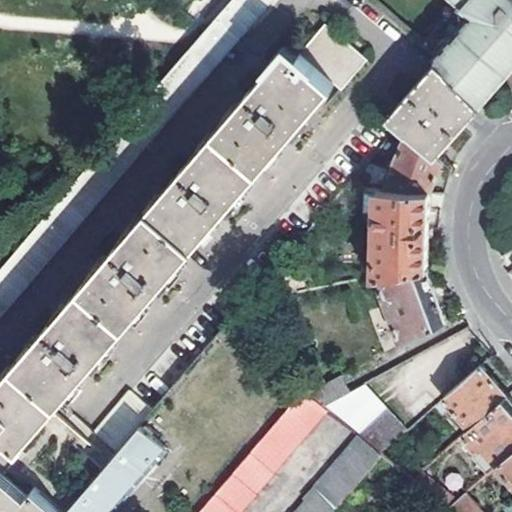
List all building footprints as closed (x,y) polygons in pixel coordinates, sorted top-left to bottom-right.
[(0,315),(272,0),(235,0),(209,30),(87,171),(0,271),(0,315)] [(511,0),(458,0),(461,2),(445,21),(423,47),(438,61),(450,71),(482,104),(511,69),(511,0)] [(0,511),(59,511),(62,510),(34,486),(27,493),(5,473),(231,206),(334,84),(341,90),(367,59),(326,23),(296,57),(287,49),(0,384),(0,511)] [(398,123),(404,128),(437,156),(463,126),(472,116),(482,104),(450,71),(438,61),(425,76),(390,116),(398,123)] [(384,188),(430,192),(441,160),(437,156),(404,128),(384,188)] [(380,274),(429,265),(430,192),(384,188),(365,187),(365,208),(373,209),(372,219),(378,226),(377,275),(380,274)] [(447,318),(429,265),(380,274),(404,342),(447,318)] [(472,427),(508,395),(482,364),(445,396),(472,427)] [(309,393),(324,405),(351,390),(343,375),(309,393)] [(359,434),(381,452),(409,428),(362,384),(351,390),(324,405),(327,407),(359,434)] [(303,388),(198,511),(237,511),(327,407),(324,405),(309,393),(303,388)] [(127,393),(90,435),(111,453),(137,424),(148,411),(127,393)] [(499,463),(511,451),(511,398),(508,395),(472,427),(466,433),(481,451),(475,456),(489,472),(499,463)] [(141,427),(156,440),(159,435),(146,423),(141,427)] [(137,424),(111,453),(62,510),(59,511),(108,511),(134,481),(165,449),(156,440),(141,427),(137,424)] [(330,511),(381,452),(359,434),(303,499),(305,501),(295,511),(330,511)] [(511,477),(511,451),(499,463),(511,477)] [(446,486),(435,495),(449,507),(458,500),(446,486)] [(458,500),(449,507),(454,511),(482,511),(466,492),(458,500)]
